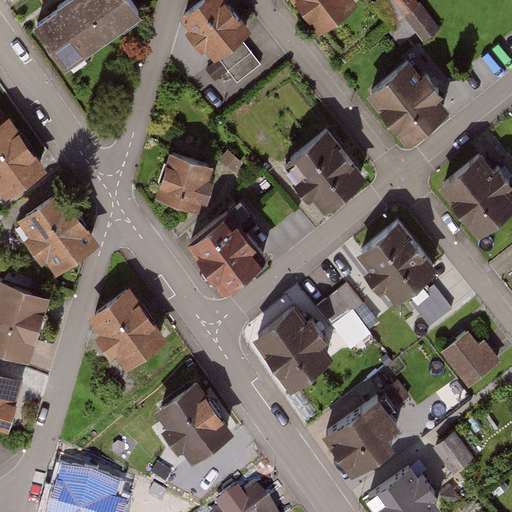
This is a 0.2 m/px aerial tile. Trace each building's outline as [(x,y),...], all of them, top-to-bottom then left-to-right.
[(131,0),(50,0),(24,18),(56,64),(137,8),(131,0)] [(253,30),(229,0),(200,0),(180,16),(215,60),(253,30)] [(349,0),(289,0),(312,29),(349,0)] [(402,52),(359,89),(400,139),(442,104),(432,92),(438,87),(420,66),(417,69),(402,52)] [(0,194),(44,163),(0,100),(0,194)] [(361,170),(322,119),(276,154),(316,205),(361,170)] [(208,158),(162,143),(147,190),(193,205),(208,158)] [(469,149),(431,179),(470,229),(511,196),(511,194),(503,184),(510,179),(493,156),(481,165),(469,149)] [(48,185),(12,210),(25,229),(17,235),(33,259),(40,254),(49,267),(94,236),(66,196),(59,201),(48,185)] [(220,205),(176,236),(213,287),(257,256),(220,205)] [(394,210),(349,244),(389,297),(434,263),(394,210)] [(511,255),(498,266),(511,285),(511,255)] [(43,287),(0,275),(0,346),(24,353),(43,287)] [(429,276),(401,297),(419,321),(447,300),(429,276)] [(116,345),(125,358),(165,330),(130,279),(90,307),(101,323),(95,327),(111,349),(116,345)] [(242,331),(282,386),(327,353),(287,299),(242,331)] [(465,327),(438,347),(464,381),(497,357),(481,335),(474,340),(465,327)] [(20,373),(0,366),(0,423),(3,424),(20,373)] [(194,372),(149,402),(185,456),(230,426),(194,372)] [(370,389),(314,427),(345,471),(391,438),(383,426),(391,420),(370,389)] [(457,463),(481,447),(459,416),(435,432),(457,463)] [(411,473),(402,460),(360,490),(375,511),(417,511),(431,502),(424,493),(431,489),(417,469),(411,473)] [(97,511),(106,478),(56,465),(44,511),(97,511)] [(273,511),(253,483),(213,511),(273,511)] [(169,511),(174,500),(139,486),(128,511),(169,511)]
